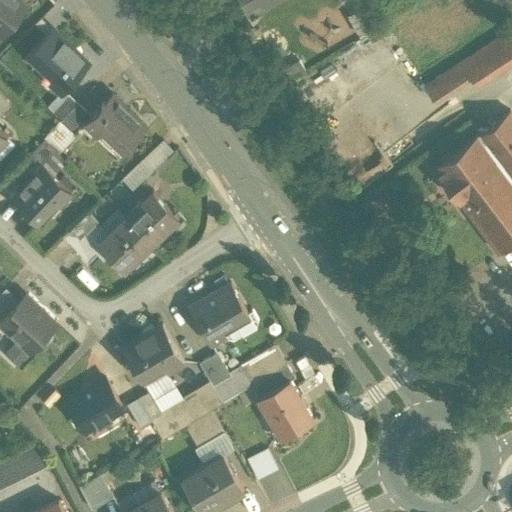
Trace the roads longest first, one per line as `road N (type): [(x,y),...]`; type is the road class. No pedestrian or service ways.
road 1 (residential): [(264,215),(100,323),(0,227)]
road 2 (tertiary): [(264,215),(100,0)]
road 3 (tertiary): [(408,422),(264,215)]
